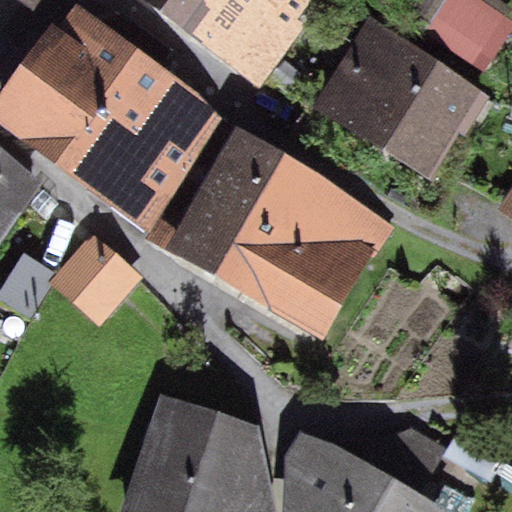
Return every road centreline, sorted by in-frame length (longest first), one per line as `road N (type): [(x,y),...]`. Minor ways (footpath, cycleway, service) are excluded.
road 1 (residential): [(511,408),(325,418),(274,404),(187,300),(0,141)]
road 2 (residential): [(109,0),(338,177),(511,260)]
